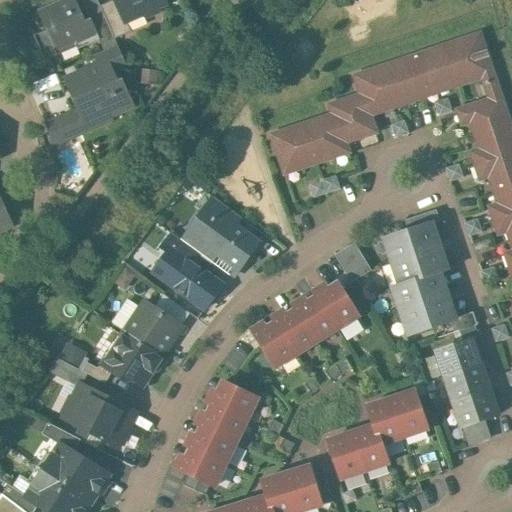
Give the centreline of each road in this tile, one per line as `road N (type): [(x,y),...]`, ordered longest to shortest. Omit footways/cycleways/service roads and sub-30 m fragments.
road 1 (residential): [(145,511),(201,379),(256,303),(403,199)]
road 2 (residential): [(4,91),(61,233),(0,313)]
road 3 (residential): [(511,416),(443,206),(427,191)]
road 4 (residential): [(403,199),(388,166),(408,144),(426,146),(438,159),(439,176),(427,191)]
